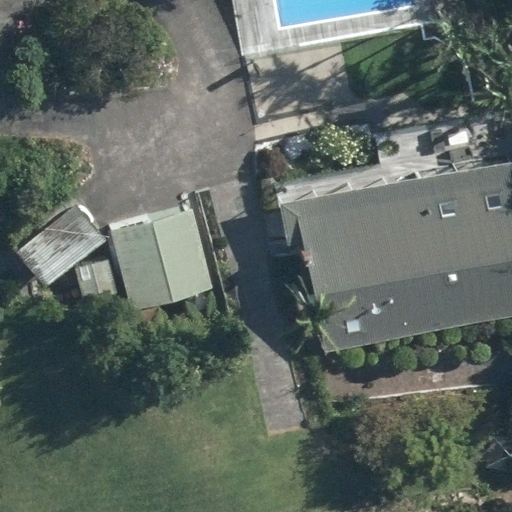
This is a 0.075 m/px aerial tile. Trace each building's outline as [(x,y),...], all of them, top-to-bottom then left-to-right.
[(488,77),(460,82),(464,107),(493,102),(488,77)] [(511,154),(279,199),(286,242),(303,240),(323,348),(511,312),(511,154)] [(108,227),(128,307),(212,287),(191,206),(108,227)] [(61,208),(16,249),(49,285),(94,244),(61,208)] [(73,267),(83,300),(116,291),(108,258),(73,267)]
